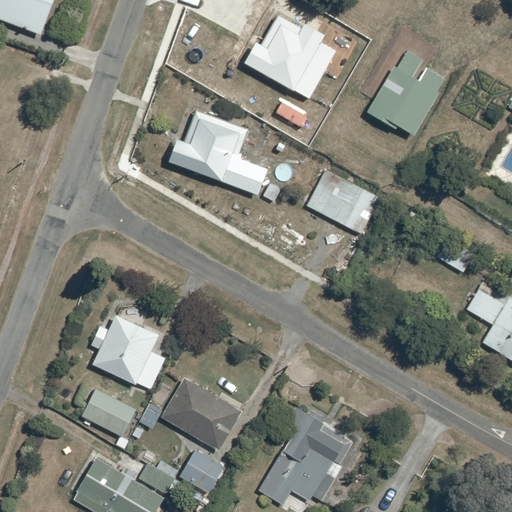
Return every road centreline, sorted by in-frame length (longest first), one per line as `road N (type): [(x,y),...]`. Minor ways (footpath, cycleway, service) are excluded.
road 1 (residential): [(69,188),(511,443)]
road 2 (residential): [(0,378),(69,188)]
road 3 (residential): [(69,188),(136,0)]
